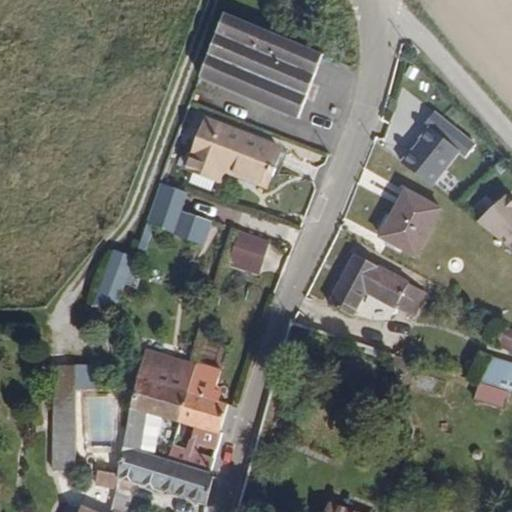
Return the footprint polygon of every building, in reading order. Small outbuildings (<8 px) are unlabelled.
[(342,50),(233,5),(230,13),(338,58),(342,50)] [(208,69),(315,113),(338,58),(230,13),(208,69)] [(284,155),(289,141),(213,114),(195,160),(202,163),(198,175),(220,184),(230,159),(276,175),(280,166),(283,167),(287,157),(284,155)] [(435,190),(473,141),(437,114),(400,162),(435,190)] [(179,226),(193,188),(167,179),(153,216),(179,226)] [(412,246),(438,199),(402,180),(376,226),(412,246)] [(262,267),(272,239),(244,229),(234,257),(262,267)] [(115,312),(134,258),(111,250),(93,305),(115,312)] [(406,307),(417,285),(352,253),(329,295),(352,307),(364,287),(406,307)] [(260,272),(262,267),(234,257),(232,262),(260,272)] [(511,330),(503,329),(498,350),(511,352),(511,330)] [(164,350),(149,346),(145,360),(162,366),(165,380),(191,388),(197,368),(162,356),(164,350)] [(164,350),(162,356),(197,368),(199,362),(164,350)] [(511,385),(511,357),(497,352),(486,377),(511,385)] [(199,362),(197,368),(191,388),(220,398),(223,389),(220,387),(219,384),(225,367),(200,359),(199,362)] [(162,366),(145,360),(129,445),(145,451),(154,411),(181,420),(191,388),(165,380),(162,366)] [(79,475),(82,369),(58,368),(57,411),(56,474),(79,475)] [(220,398),(191,388),(181,420),(219,434),(231,401),(220,398)] [(111,447),(114,398),(91,397),(88,446),(111,447)] [(174,443),(169,459),(209,473),(215,457),(174,443)] [(207,505),(214,474),(209,473),(169,459),(145,451),(129,445),(123,475),(120,488),(120,489),(133,493),(136,481),(207,505)] [(101,484),(120,488),(123,475),(104,472),(101,484)] [(367,511),(333,502),(329,511),(367,511)]
